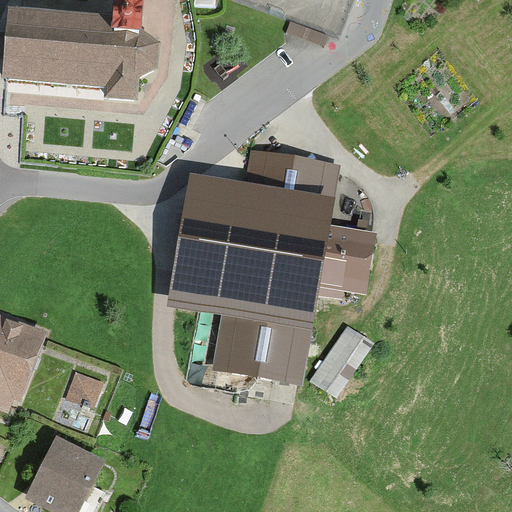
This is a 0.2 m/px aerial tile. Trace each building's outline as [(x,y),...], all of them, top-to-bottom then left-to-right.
[(131,26),(20,22),(17,87),(113,91),(113,103),(148,104),(149,84),(167,77),(167,57),(151,49),(153,16),(132,15),(131,26)] [(251,195),(197,186),(177,307),(226,315),(218,368),(298,381),(315,284),(361,292),(369,240),(326,233),(336,171),(257,158),(251,195)] [(53,338),(0,317),(0,400),(25,410),(53,338)] [(379,353),(353,335),(321,381),(346,399),(379,353)] [(104,389),(79,380),(70,408),(95,416),(104,389)] [(87,511),(108,470),(62,447),(34,503),(52,511),(87,511)]
